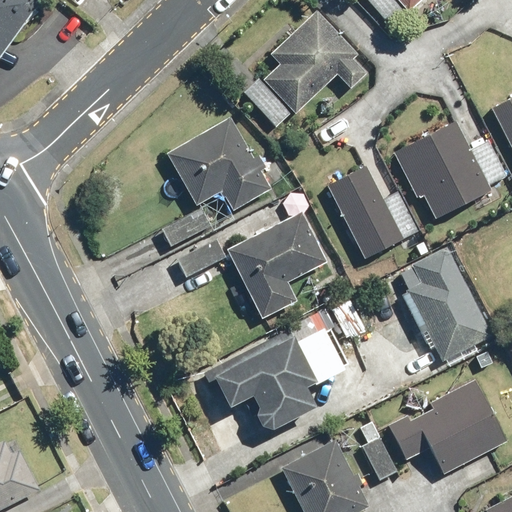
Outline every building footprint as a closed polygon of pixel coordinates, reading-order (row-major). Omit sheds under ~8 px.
[(0,0),(0,70),(49,6),(40,0),(0,0)] [(405,7),(399,0),(368,0),(388,22),(405,7)] [(403,0),(412,9),(422,0),(403,0)] [(273,54),(281,63),(248,92),(277,126),(297,109),(300,112),(342,72),(356,86),(370,72),(358,59),(362,55),(318,10),(273,54)] [(511,102),(493,112),(511,148),(511,102)] [(237,116),(170,150),(201,206),(226,192),(237,212),(278,189),(237,116)] [(459,120),(398,152),(421,196),(426,193),(439,218),(511,180),(491,139),(474,148),(459,120)] [(379,188),(368,165),(331,185),(368,257),(421,229),(395,180),(379,188)] [(175,248),(214,230),(205,209),(165,227),(175,248)] [(294,282),(334,261),(308,211),(231,250),(265,316),(302,298),(294,282)] [(189,275),(229,257),(221,240),(181,259),(189,275)] [(449,248),(401,273),(410,290),(403,294),(424,334),(428,331),(445,362),(495,336),(449,248)] [(355,301),(336,313),(353,340),(372,327),(355,301)] [(296,328),(209,373),(217,388),(223,385),(234,406),(257,393),(264,408),(259,411),(270,431),(322,404),(312,386),(352,365),(330,323),(302,338),(296,328)] [(478,378),(390,425),(408,459),(431,447),(446,475),(511,441),(478,378)] [(18,434),(0,443),(0,510),(45,487),(18,434)] [(384,436),(366,445),(385,480),(403,470),(384,436)] [(342,439),(286,467),(307,511),(364,511),(375,507),(342,439)] [(511,511),(511,497),(488,510),(488,511),(511,511)]
